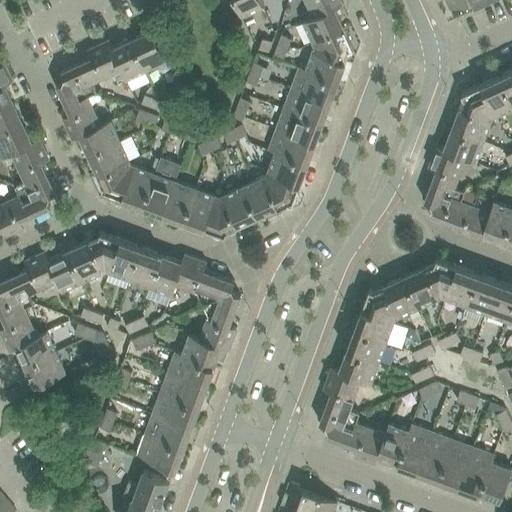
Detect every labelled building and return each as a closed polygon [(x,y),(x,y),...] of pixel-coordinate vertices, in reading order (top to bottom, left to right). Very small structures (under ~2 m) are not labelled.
[(263,6),(260,0),(232,0),(240,17),(263,6)] [(305,0),(313,16),(313,17),(335,7),(335,8),(343,5),(340,0),(305,0)] [(446,0),(451,9),(469,0),(446,0)] [(471,0),(477,10),(497,0),(471,0)] [(303,21),(312,42),(344,27),(335,8),(335,7),(313,17),(313,16),(303,21)] [(314,45),(313,49),(345,61),(349,50),(353,48),(344,27),(312,42),(314,45)] [(152,29),(132,38),(146,70),(166,60),(152,29)] [(281,35),(278,44),(288,48),(291,38),(281,35)] [(132,38),(113,47),(112,47),(122,69),(121,69),(125,79),(146,70),(132,38)] [(259,48),(268,52),(272,42),(262,38),(259,48)] [(72,139),(80,136),(80,134),(101,125),(101,124),(88,96),(97,92),(93,82),(121,69),(122,69),(112,47),(113,47),(110,39),(88,49),(91,57),(62,71),(66,80),(56,84),(70,114),(62,117),(72,139)] [(274,54),(284,57),(288,48),(278,44),(274,54)] [(313,49),(306,68),(305,69),(338,81),(345,61),(313,49)] [(0,85),(5,83),(6,84),(13,81),(3,59),(0,60),(0,85)] [(253,62),(250,71),(260,75),(263,66),(253,62)] [(299,66),(291,87),(330,102),(338,81),(305,69),(306,68),(299,66)] [(511,69),(500,75),(511,100),(511,69)] [(246,81),(256,85),(260,75),(250,71),(246,81)] [(511,100),(500,75),(481,84),(496,115),(511,107),(511,100)] [(0,109),(14,103),(6,84),(5,83),(0,85),(0,109)] [(463,97),(459,108),(491,120),(492,117),(496,115),(481,84),(461,93),(463,97)] [(291,87),(284,107),(323,122),(330,102),(291,87)] [(141,103),(151,107),(154,97),(145,93),(141,103)] [(151,107),(160,110),(164,101),(154,97),(151,107)] [(237,107),(247,111),(250,101),(240,97),(237,107)] [(0,109),(0,132),(23,122),(14,103),(0,109)] [(247,111),(237,107),(233,117),(243,120),(247,111)] [(284,107),(276,128),(315,142),(323,122),(284,107)] [(459,108),(451,129),(484,141),(491,120),(459,108)] [(136,119),(145,122),(148,112),(139,109),(136,119)] [(148,112),(145,122),(155,126),(159,116),(148,112)] [(161,128),(171,132),(175,122),(165,118),(161,128)] [(80,136),(88,154),(120,140),(111,119),(101,124),(101,125),(80,134),(80,136)] [(0,153),(2,157),(12,153),(11,151),(33,142),(32,141),(23,122),(0,132),(0,153)] [(175,122),(171,132),(181,135),(184,126),(175,122)] [(232,129),(237,138),(246,134),(242,125),(232,129)] [(199,131),(189,127),(185,137),(195,141),(199,131)] [(268,149),(275,152),(275,150),(308,162),(315,142),(276,128),(268,149)] [(237,138),(232,129),(223,133),(227,143),(237,138)] [(451,129),(444,148),(444,149),(466,157),(466,158),(476,162),(484,141),(451,129)] [(216,136),(207,140),(211,150),(221,145),(216,136)] [(19,194),(0,202),(0,228),(0,229),(0,231),(3,237),(24,227),(21,219),(51,206),(46,196),(56,192),(42,162),(50,159),(40,137),(32,141),(33,142),(11,151),(12,153),(24,180),(15,184),(19,194)] [(88,154),(97,173),(129,160),(120,140),(88,154)] [(211,150),(207,140),(198,145),(202,154),(211,150)] [(481,242),(484,234),(483,234),(491,211),(490,211),(461,200),(465,191),(455,187),(466,158),(466,157),(444,149),(444,148),(436,145),(428,167),(436,170),(425,201),(434,205),(431,214),(461,226),(458,234),(481,242)] [(275,152),(268,170),(300,182),(308,162),(275,150),(275,152)] [(101,189),(123,197),(135,165),(131,163),(129,160),(97,173),(103,185),(101,189)] [(155,172),(135,165),(123,197),(143,204),(155,172)] [(266,175),(263,176),(277,208),(288,202),(292,204),(300,182),(268,170),(266,175)] [(143,204),(163,212),(175,180),(155,172),(143,204)] [(263,176),(243,185),(257,217),(277,208),(263,176)] [(163,212),(183,219),(196,187),(175,180),(163,212)] [(243,185),(224,194),(238,226),(257,217),(243,185)] [(183,219),(204,227),(216,195),(196,187),(183,219)] [(216,195),(204,227),(225,235),(227,231),(238,226),(224,194),(220,196),(216,195)] [(484,234),(503,241),(511,216),(511,207),(493,201),(490,211),(491,211),(483,234),(484,234)] [(511,216),(503,241),(511,244),(511,216)] [(106,270),(110,271),(121,239),(100,231),(99,235),(88,240),(101,272),(106,270)] [(110,271),(130,279),(142,246),(121,239),(110,271)] [(82,281),(101,272),(88,240),(68,249),(82,281)] [(130,279),(150,286),(162,254),(142,246),(130,279)] [(62,290),(82,281),(68,249),(49,258),(48,258),(58,280),(57,280),(62,290)] [(30,293),(57,280),(58,280),(48,258),(49,258),(46,250),(24,260),(28,268),(0,280),(0,285),(3,291),(0,292),(0,310),(3,317),(7,325),(0,327),(0,330),(9,350),(16,347),(16,346),(38,336),(37,335),(24,308),(34,303),(30,293)] [(210,309),(200,337),(199,338),(221,346),(221,347),(229,350),(237,328),(229,325),(240,294),(231,290),(234,281),(204,269),(207,261),(184,253),(181,261),(182,261),(174,284),(175,284),(203,294),(199,305),(210,309)] [(172,294),(175,284),(174,284),(182,261),(181,261),(162,254),(150,286),(172,294)] [(435,261),(424,267),(438,298),(442,296),(446,298),(458,265),(436,257),(435,261)] [(478,273),(458,265),(446,298),(466,305),(478,273)] [(424,267),(404,276),(418,307),(438,298),(424,267)] [(498,280),(478,273),(466,305),(486,312),(498,280)] [(404,276),(385,285),(399,316),(418,307),(404,276)] [(511,305),(511,285),(498,280),(486,312),(506,320),(511,305)] [(369,288),(361,310),(394,322),(395,318),(399,316),(385,285),(374,290),(369,288)] [(81,316),(90,320),(94,310),(84,306),(81,316)] [(90,320),(100,323),(103,313),(94,310),(90,320)] [(361,310),(354,330),(386,342),(394,322),(361,310)] [(134,319),(139,329),(148,325),(144,315),(134,319)] [(107,326),(117,330),(121,320),(111,316),(107,326)] [(139,329),(134,319),(125,324),(129,333),(139,329)] [(74,333),(84,336),(88,326),(78,323),(74,333)] [(88,326),(84,336),(94,339),(97,330),(88,326)] [(47,330),(37,335),(38,336),(16,346),(16,347),(25,365),(57,351),(47,330)] [(386,342),(354,330),(347,350),(379,362),(386,342)] [(151,331),(142,335),(146,345),(155,341),(151,331)] [(447,335),(451,345),(460,341),(456,331),(447,335)] [(189,333),(182,353),(182,354),(214,366),(221,347),(221,346),(199,338),(200,337),(189,333)] [(132,340),(137,349),(146,345),(142,335),(132,340)] [(451,345),(447,335),(437,340),(442,349),(451,345)] [(421,347),(426,356),(435,352),(431,342),(421,347)] [(460,354),(470,358),(473,348),(464,344),(460,354)] [(426,356),(421,347),(412,351),(417,361),(426,356)] [(473,348),(470,358),(479,361),(483,351),(473,348)] [(347,350),(339,369),(339,370),(361,379),(361,380),(371,384),(379,362),(347,350)] [(489,354),(494,363),(503,359),(499,350),(489,354)] [(66,371),(57,351),(25,365),(35,386),(66,371)] [(175,351),(167,372),(206,387),(214,366),(182,354),(182,353),(175,351)] [(420,369),(425,378),(434,374),(430,364),(420,369)] [(376,463),(379,455),(378,455),(386,433),(385,432),(356,422),(360,412),(350,408),(361,380),(361,379),(339,370),(339,369),(332,366),(323,389),(331,392),(320,422),(329,426),(326,436),(356,447),(354,455),(376,463)] [(497,370),(501,379),(510,375),(506,366),(497,370)] [(122,367),(118,377),(128,381),(132,371),(122,367)] [(425,378),(420,369),(411,373),(415,383),(425,378)] [(167,372),(160,392),(199,407),(206,387),(167,372)] [(511,378),(510,375),(501,379),(505,388),(511,385),(511,378)] [(115,387),(125,390),(128,381),(118,377),(115,387)] [(428,385),(432,394),(441,390),(437,380),(428,385)] [(432,394),(428,385),(418,389),(423,399),(432,394)] [(456,400),(466,403),(470,393),(460,390),(456,400)] [(160,392),(152,413),(191,427),(199,407),(160,392)] [(470,393),(466,403),(476,407),(479,397),(470,393)] [(103,418),(113,421),(117,412),(107,408),(103,418)] [(496,413),(500,422),(510,418),(506,409),(496,413)] [(152,413),(145,433),(184,447),(191,427),(152,413)] [(113,421),(103,418),(100,427),(110,431),(113,421)] [(511,422),(510,418),(500,422),(505,432),(511,428),(511,422)] [(379,455),(398,462),(410,430),(409,430),(389,422),(385,432),(386,433),(378,455),(379,455)] [(398,462),(418,470),(433,431),(411,423),(409,430),(410,430),(398,462)] [(418,470),(438,477),(453,438),(433,431),(418,470)] [(184,447),(145,433),(137,454),(176,468),(184,447)] [(90,437),(82,460),(98,465),(106,442),(90,437)] [(438,477),(459,485),(473,446),(453,438),(438,477)] [(459,485),(479,492),(491,460),(492,460),(495,454),(473,446),(459,485)] [(491,460),(479,492),(500,500),(511,468),(511,467),(492,460),(491,460)] [(160,511),(161,509),(159,509),(170,480),(143,470),(138,485),(129,481),(117,511),(160,511)] [(289,482),(282,503),(305,511),(333,511),(338,500),(289,482)] [(0,507),(0,511),(13,511),(16,510),(8,501),(0,507)] [(305,511),(282,503),(278,511),(305,511)]
